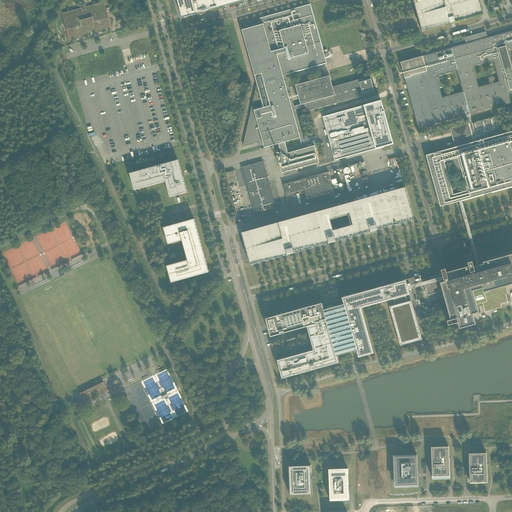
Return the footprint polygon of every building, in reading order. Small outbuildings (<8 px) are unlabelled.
[(176,0),(179,8),(180,10),(182,18),(197,14),(220,8),(246,0),(176,0)] [(412,0),(418,20),(419,24),(422,32),(483,15),(481,7),(479,0),(412,0)] [(69,41),(69,40),(89,34),(88,32),(90,31),(91,34),(110,28),(111,30),(108,18),(107,18),(106,16),(105,14),(106,14),(107,14),(103,2),(104,3),(84,9),(84,10),(82,11),(82,9),(62,15),(62,13),(61,14),(65,25),(66,25),(68,32),(67,32),(66,32),(69,41)] [(281,173),(319,162),(315,149),(317,149),(315,140),(304,144),(295,110),(306,106),(308,111),(375,92),(370,77),(333,88),(329,76),(295,86),(301,104),(294,106),(285,75),(326,63),(310,4),(260,18),(262,25),(242,30),(256,83),(258,82),(243,146),(258,142),(259,146),(263,144),(264,148),(278,144),(281,155),(277,156),(281,173)] [(511,31),(488,38),(486,32),(471,36),(473,42),(400,63),(419,128),(466,115),(469,114),(511,102),(511,31)] [(381,101),(323,117),(334,158),(335,160),(384,146),(393,144),(390,136),(389,132),(389,131),(384,111),(383,109),(381,101)] [(477,141),(469,115),(469,114),(466,115),(469,123),(470,127),(458,130),(461,141),(473,138),(474,142),(477,141)] [(461,201),(511,186),(511,131),(477,141),(474,142),(455,147),(426,155),(440,206),(458,202),(461,201)] [(170,197),(187,192),(178,160),(130,173),(134,190),(166,182),(166,183),(170,197)] [(246,183),(255,217),(265,215),(264,213),(267,213),(267,214),(277,211),(267,177),(263,161),(251,165),(241,167),(242,167),(246,183)] [(229,183),(237,181),(234,170),(226,173),(229,183)] [(286,194),(300,190),(304,189),(308,203),(334,195),(328,172),(283,184),(286,194)] [(244,244),(248,256),(251,265),(282,257),(327,244),(414,220),(405,187),(241,232),(244,244)] [(475,265),(478,264),(461,201),(458,202),(475,265)] [(171,283),(209,272),(205,258),(205,259),(202,250),(203,250),(194,219),(184,222),(174,225),(173,224),(163,227),(168,244),(182,240),(185,251),(188,260),(166,266),(171,283)] [(458,322),(459,328),(475,324),(472,314),(478,312),(476,305),(482,303),(484,311),(500,307),(499,303),(506,301),(504,294),(508,293),(506,286),(511,283),(511,254),(483,262),(483,265),(481,266),(480,263),(478,264),(475,265),(476,267),(474,268),(472,261),(467,263),(468,266),(446,272),(445,269),(441,270),(442,274),(424,279),(429,295),(443,291),(451,319),(447,320),(448,325),(458,322)] [(282,378),(293,375),(296,374),(338,363),(336,356),(352,351),(356,350),(358,357),(373,353),(361,308),(393,299),(395,305),(389,306),(400,345),(422,339),(411,301),(407,302),(405,296),(409,294),(405,280),(394,283),(391,284),(342,297),(344,304),(336,306),(324,310),(322,303),(280,314),(280,315),(278,316),(276,316),(276,315),(266,318),(268,326),(268,325),(268,329),(271,337),(307,326),(314,350),(277,360),(282,378)] [(108,392),(103,382),(80,393),(85,403),(108,392)] [(448,446),(431,447),(432,478),(433,478),(433,476),(449,475),(449,477),(450,477),(448,446)] [(486,453),(469,453),(470,483),(487,482),(487,467),(487,464),(486,453)] [(416,455),(394,456),(395,485),(417,485),(417,487),(418,487),(418,485),(418,477),(417,463),(417,455),(416,455)] [(311,465),(289,466),(290,495),(312,494),(311,465)] [(329,469),(329,475),(329,474),(330,474),(330,477),(331,477),(331,482),(330,482),(331,496),(330,496),(330,495),(330,501),(330,500),(330,499),(349,498),(349,500),(349,494),(348,494),(348,495),(347,473),(348,473),(348,474),(348,468),(347,468),(348,471),(347,471),(347,469),(330,469),(330,471),(329,471),(329,469)]
